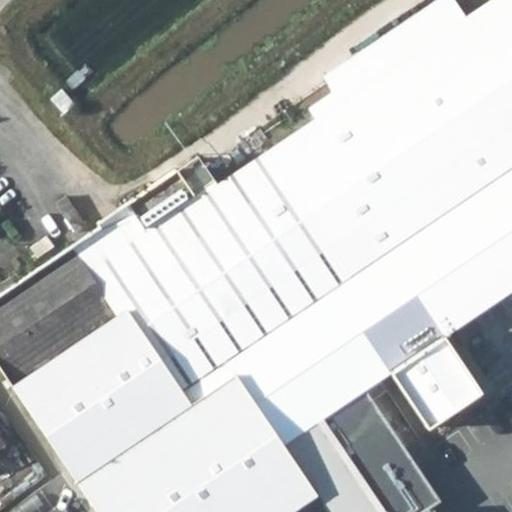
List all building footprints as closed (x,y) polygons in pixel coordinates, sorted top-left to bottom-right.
[(511,0),(508,0),(468,26),(344,109),(140,245),(113,262),(98,237),(0,299),(0,366),(96,511),(304,511),(321,502),(286,449),(390,380),(428,439),(484,403),(444,344),(511,299),(511,0)] [(449,0),(326,82),(344,109),(468,26),(450,0),(449,0)] [(196,202),(179,177),(127,210),(144,236),(196,202)] [(113,262),(140,245),(127,226),(98,237),(113,262)] [(73,244),(67,235),(50,245),(56,254),(73,244)]
